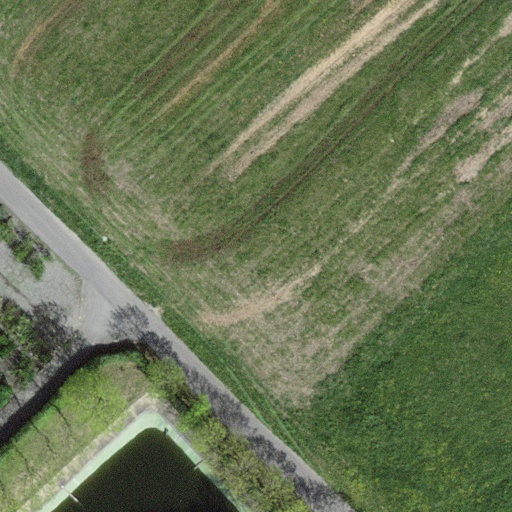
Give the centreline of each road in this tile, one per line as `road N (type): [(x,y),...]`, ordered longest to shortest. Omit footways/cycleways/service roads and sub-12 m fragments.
road 1 (track): [(0,185),(330,511)]
road 2 (track): [(0,436),(130,312)]
